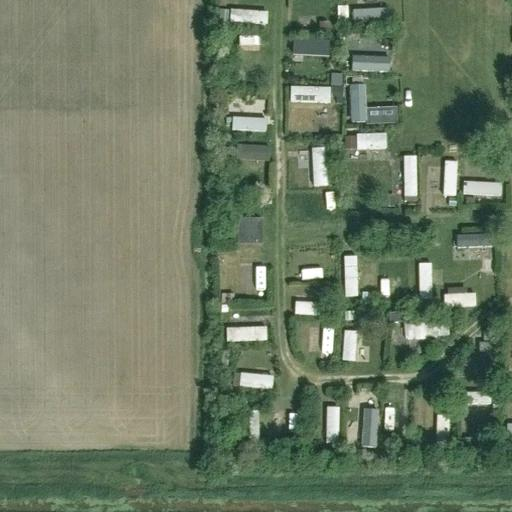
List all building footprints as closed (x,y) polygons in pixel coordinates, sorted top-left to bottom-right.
[(263,7),(230,7),(230,21),(263,21),(263,7)] [(390,23),(389,7),(350,8),(351,23),(390,23)] [(328,34),(328,24),(319,24),(319,34),(328,34)] [(296,57),(331,56),(331,38),(295,39),(296,57)] [(387,56),(354,56),(354,69),(387,69),(387,56)] [(269,73),(248,77),(250,90),(271,86),(269,73)] [(351,119),(364,119),(365,83),(351,83),(351,119)] [(289,104),(329,104),(329,90),(289,89),(289,104)] [(342,89),(331,89),(331,100),(343,99),(342,89)] [(265,117),(234,117),(234,130),(265,130),(265,117)] [(360,149),(385,150),(385,135),(360,135),(360,149)] [(355,139),(344,139),(344,152),(356,151),(355,139)] [(265,144),(236,144),(235,158),(265,158),(265,144)] [(326,147),(309,148),(309,187),(327,187),(326,147)] [(402,195),(416,195),(416,159),(402,159),(402,195)] [(446,194),(455,195),(455,162),(446,162),(446,194)] [(461,196),(498,198),(499,185),(462,184),(461,196)] [(394,209),(394,197),(381,197),(381,209),(394,209)] [(262,221),(237,220),(237,246),(261,247),(262,221)] [(457,235),(457,248),(492,246),(492,233),(457,235)] [(346,296),(359,295),(357,255),(344,256),(346,296)] [(274,276),(274,258),(238,258),(237,275),(274,276)] [(496,261),(488,260),(487,268),(495,269),(496,261)] [(421,299),(434,298),(433,263),(419,263),(421,299)] [(322,277),(322,268),(299,269),(299,278),(322,277)] [(475,305),(474,292),(445,294),(445,307),(475,305)] [(233,296),(221,296),(221,305),(233,304),(233,296)] [(320,300),(296,301),(297,314),(320,313),(320,300)] [(353,322),(353,313),(343,314),(344,322),(353,322)] [(412,336),(447,335),(447,323),(412,324),(412,336)] [(265,328),(230,329),(231,342),(265,341),(265,328)] [(358,360),(357,332),(344,332),(345,360),(358,360)] [(491,342),(478,342),(479,376),(492,375),(491,342)] [(270,373),(240,374),(240,387),(271,386),(270,373)] [(491,391),(462,392),(463,403),(491,402),(491,391)] [(336,407),(324,407),(325,443),(337,442),(336,407)] [(375,408),(362,408),(364,445),(376,444),(375,408)] [(304,436),(304,409),(293,409),(293,436),(304,436)] [(259,440),(258,411),(248,411),(249,440),(259,440)] [(449,415),(437,416),(438,443),(450,443),(449,415)]
